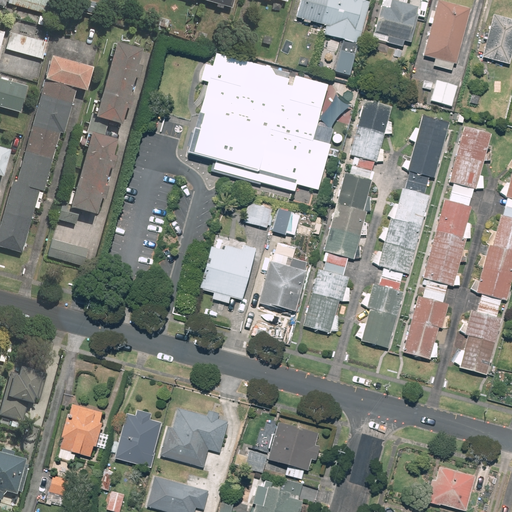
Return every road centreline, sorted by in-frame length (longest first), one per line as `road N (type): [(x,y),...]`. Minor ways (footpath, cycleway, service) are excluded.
road 1 (residential): [(0,299),(376,401)]
road 2 (residential): [(376,401),(511,440)]
